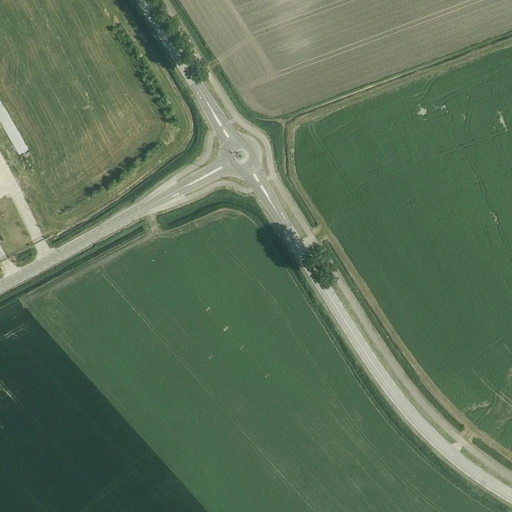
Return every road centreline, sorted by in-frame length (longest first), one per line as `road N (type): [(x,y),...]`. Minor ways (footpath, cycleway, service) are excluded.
road 1 (secondary): [(511,498),(436,446),(389,395),(250,170)]
road 2 (tertiary): [(0,287),(224,166)]
road 3 (secondary): [(229,139),(142,0)]
